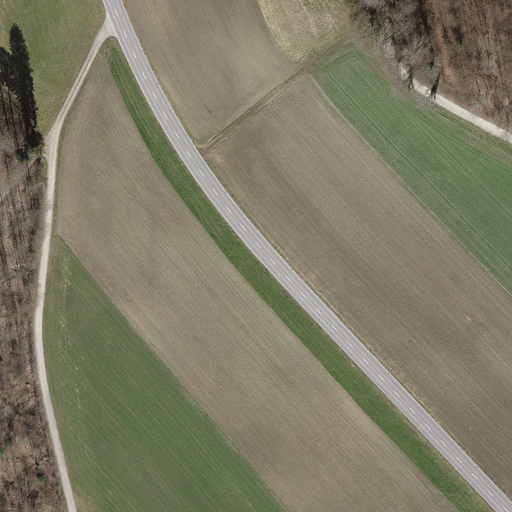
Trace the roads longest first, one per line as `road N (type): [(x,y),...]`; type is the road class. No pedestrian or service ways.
road 1 (tertiary): [(508,511),(242,227),(152,93),(111,0)]
road 2 (track): [(73,511),(37,344),(53,134)]
road 3 (track): [(191,159),(391,11)]
road 4 (track): [(0,193),(53,134),(117,16)]
road 5 (track): [(392,0),(399,48),(420,80),(511,122)]
